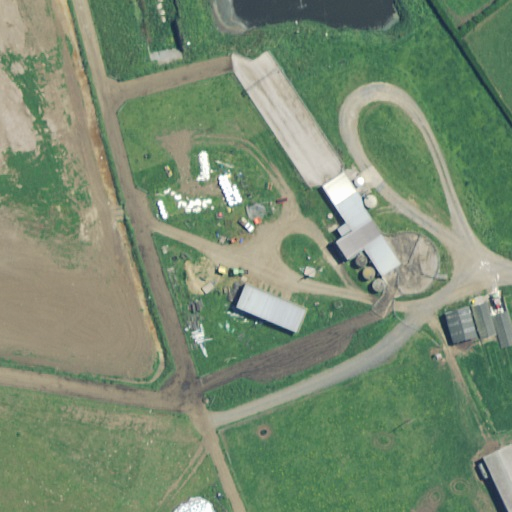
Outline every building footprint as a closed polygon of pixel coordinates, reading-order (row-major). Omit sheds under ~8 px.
[(182,56),(167,0),(137,0),(153,63),(182,56)] [(386,287),(379,277),(398,264),(341,174),(321,187),(344,223),(335,229),(340,238),(333,242),(345,260),(351,257),(375,295),(386,287)] [(248,178),(239,181),(237,175),(226,178),(228,184),(221,185),(227,206),(254,199),(248,178)] [(255,237),(253,223),(239,226),(241,239),(255,237)] [(304,310),(243,285),(233,308),(294,334),(304,310)] [(511,359),(511,330),(510,325),(478,334),(487,367),(511,359)] [(480,458),(482,462),(475,465),(483,481),(489,478),(504,511),(511,511),(511,450),(509,444),(480,458)]
